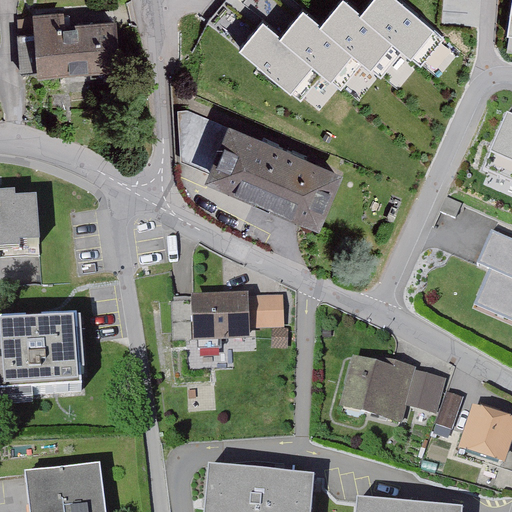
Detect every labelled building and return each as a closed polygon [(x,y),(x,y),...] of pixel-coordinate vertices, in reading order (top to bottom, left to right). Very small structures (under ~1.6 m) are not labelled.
[(361,15),(343,0),(341,0),(320,25),(364,62),(381,77),(403,50),(361,15)] [(444,40),(396,0),(373,0),(361,15),(403,50),(422,66),(444,40)] [(320,25),(303,11),(281,37),(324,73),(342,88),(364,62),(320,25)] [(70,26),(69,14),(37,16),(38,33),(33,33),(32,18),(20,19),(21,34),(19,34),(21,71),(90,66),(91,75),(117,74),(114,23),(70,26)] [(281,37),(263,22),(240,48),(302,99),(324,73),(281,37)] [(275,147),(185,109),(175,110),(179,157),(212,171),(212,173),(316,217),(335,173),(314,164),(316,161),(276,144),(275,147)] [(511,115),(507,113),(482,169),(511,182),(511,115)] [(0,253),(39,250),(38,240),(45,239),(43,214),(36,214),(35,200),(13,202),(13,195),(0,196),(0,253)] [(393,197),(385,216),(392,219),(400,200),(393,197)] [(446,198),(441,213),(455,218),(461,205),(446,198)] [(511,243),(493,235),(491,233),(477,266),(479,265),(490,270),(479,295),(511,309),(511,243)] [(511,309),(479,295),(474,306),(511,322),(511,309)] [(280,297),(245,298),(246,326),(281,324),(280,297)] [(246,336),(246,326),(245,298),(173,302),(174,340),(190,339),(189,321),(195,321),(196,339),(246,336)] [(80,321),(80,319),(0,324),(0,396),(81,391),(80,373),(84,373),(83,351),(78,351),(76,321),(80,321)] [(287,345),(288,329),(274,329),(274,345),(287,345)] [(412,372),(412,370),(378,361),(376,368),(355,362),(344,405),(399,420),(404,401),(419,405),(418,407),(434,412),(441,384),(426,380),(427,377),(412,372)] [(441,424),(455,429),(464,402),(450,397),(441,424)] [(464,448),(502,460),(511,430),(511,424),(497,419),(499,413),(482,407),(480,414),(476,413),(464,448)] [(105,511),(100,468),(24,478),(28,511),(105,511)] [(311,511),(314,480),(269,476),(270,470),(255,469),(254,474),(208,470),(204,511),(311,511)] [(450,511),(418,509),(418,504),(403,502),(403,508),(357,504),(356,511),(450,511)]
